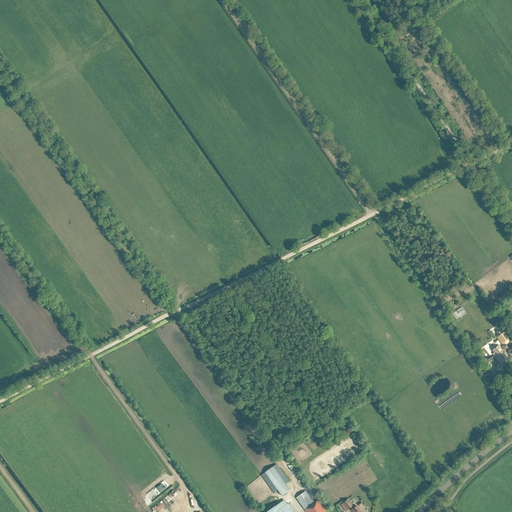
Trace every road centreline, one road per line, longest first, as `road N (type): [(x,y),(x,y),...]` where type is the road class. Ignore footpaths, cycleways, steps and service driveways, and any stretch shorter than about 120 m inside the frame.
road 1 (track): [(0,400),(511,143)]
road 2 (track): [(171,312),(0,70)]
road 3 (track): [(470,163),(358,0)]
road 4 (track): [(0,230),(88,355)]
road 5 (tertiary): [(418,511),(511,430)]
